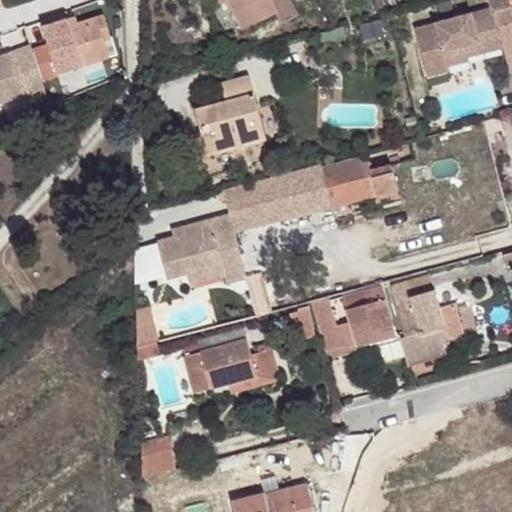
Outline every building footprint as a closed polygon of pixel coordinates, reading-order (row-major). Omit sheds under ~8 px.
[(228,0),(243,29),(277,13),(282,24),(298,16),(289,0),(220,0),(222,3),(228,0)] [(415,29),(428,77),(450,70),(445,51),(464,45),(499,36),(496,25),(511,20),(511,9),(509,0),(487,0),(490,8),(415,29)] [(52,42),(47,44),(57,73),(103,59),(97,42),(105,39),(111,37),(105,15),(78,24),(71,26),(69,19),(47,26),(52,42)] [(76,17),(69,19),(71,26),(78,24),(76,17)] [(382,21),(361,27),(365,43),(386,37),(382,21)] [(47,26),(42,27),(47,44),(52,42),(47,26)] [(502,49),(499,36),(464,45),(467,57),(502,49)] [(103,59),(110,56),(105,39),(97,42),(103,59)] [(30,45),(0,55),(0,102),(44,87),(30,45)] [(202,130),(208,153),(249,143),(267,139),(249,76),(221,84),(226,101),(197,109),(202,130)] [(398,131),(396,123),(387,124),(388,132),(398,131)] [(202,130),(190,134),(196,157),(208,153),(202,130)] [(264,150),(266,159),(291,153),(286,137),(276,139),(278,146),(264,150)] [(249,143),(208,153),(196,157),(199,169),(253,155),(249,143)] [(324,173),(333,208),(376,196),(377,204),(400,198),(392,166),(371,171),(366,155),(322,167),(321,163),(313,166),(313,167),(315,176),(324,173)] [(313,167),(278,176),(280,185),(315,176),(313,167)] [(250,213),(251,214),(285,204),(280,185),(278,176),(277,175),(243,185),(247,199),(250,213)] [(245,275),(228,212),(180,226),(182,232),(171,235),(155,239),(166,275),(186,270),(221,262),(224,273),(227,280),(245,275)] [(171,235),(182,232),(180,226),(169,229),(171,235)] [(221,262),(186,270),(189,281),(224,273),(221,262)] [(329,328),(336,351),(396,337),(381,286),(342,297),(350,323),(329,328)] [(401,338),(408,366),(447,355),(442,339),(448,338),(442,314),(435,289),(395,301),(405,337),(401,338)] [(315,302),(320,322),(332,319),(328,299),(315,302)] [(298,308),(301,319),(311,316),(308,305),(298,308)] [(465,333),(458,309),(442,314),(448,338),(465,333)] [(201,352),(210,387),(229,382),(257,374),(251,353),(244,328),(227,332),(228,337),(221,339),(220,334),(209,337),(198,340),(199,343),(201,352)] [(155,341),(136,346),(137,359),(158,353),(155,341)] [(199,343),(181,347),(184,357),(201,352),(199,343)] [(400,344),(378,348),(381,364),(402,360),(400,344)] [(271,348),(251,353),(257,374),(259,384),(279,379),(271,348)] [(201,352),(184,357),(193,391),(210,387),(201,352)] [(229,382),(232,392),(259,384),(257,374),(229,382)] [(166,437),(140,445),(141,477),(172,469),(166,437)] [(232,501),(235,511),(314,511),(307,483),(264,494),(264,493),(232,501)]
